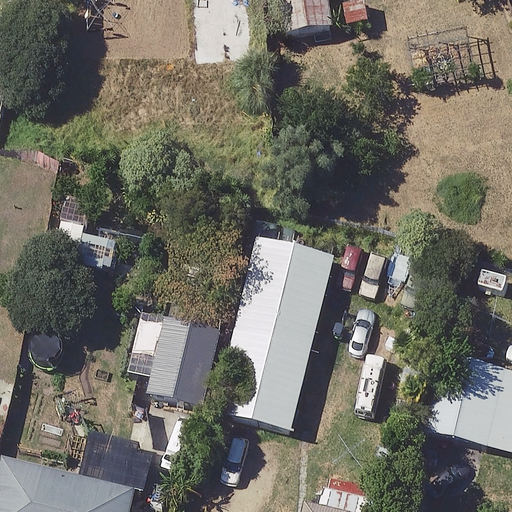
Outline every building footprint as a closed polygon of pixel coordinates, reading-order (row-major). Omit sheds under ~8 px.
[(258,60),(254,0),(190,0),(194,63),(258,60)] [(330,0),(281,0),(284,36),(333,33),(330,0)] [(21,13),(0,11),(0,86),(16,88),(21,13)] [(343,67),(308,66),(306,96),(341,98),(343,67)] [(65,130),(10,112),(2,137),(57,155),(65,130)] [(337,260),(259,241),(215,416),(293,436),(337,260)] [(219,333),(179,325),(173,353),(214,361),(219,333)] [(507,372),(439,356),(421,433),(489,449),(507,372)] [(131,511),(136,494),(5,462),(0,484),(0,511),(131,511)] [(365,511),(368,500),(326,490),(321,511),(320,511),(305,509),(303,511),(365,511)]
